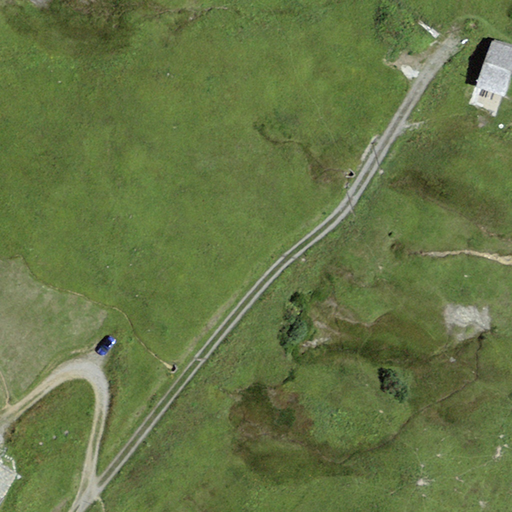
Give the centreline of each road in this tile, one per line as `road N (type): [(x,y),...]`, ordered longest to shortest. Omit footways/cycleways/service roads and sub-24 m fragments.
road 1 (track): [(448,43),(346,211),(291,253),(85,511)]
road 2 (track): [(101,492),(112,404),(96,370),(54,378),(20,406)]
